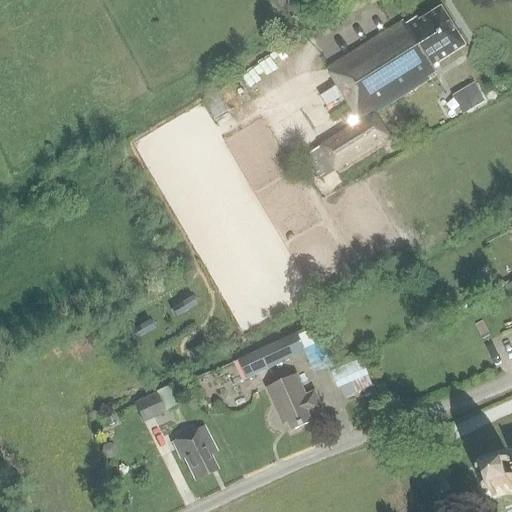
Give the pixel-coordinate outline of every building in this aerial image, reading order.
[(465,47),(441,9),(420,22),(418,19),(406,26),(404,22),(328,70),(360,123),(306,157),(321,181),(389,138),(374,115),(428,81),(427,79),(436,73),(432,68),(465,47)] [(473,108),(484,102),(473,84),(463,90),(473,108)] [(507,279),(511,276),(511,258),(500,265),(507,279)] [(305,353),(311,366),(331,357),(316,325),(296,334),(305,353)] [(247,380),(305,353),(296,334),(238,360),(247,380)] [(340,370),(351,397),(382,385),(370,357),(340,370)] [(322,409),(315,392),(306,396),(297,376),(267,390),(277,412),(282,410),(291,431),(312,422),(309,415),(322,409)] [(155,395),(134,406),(142,424),(164,413),(155,395)] [(217,471),(209,456),(216,453),(203,428),(172,443),(180,460),(183,459),(195,482),(217,471)] [(115,452),(112,446),(103,446),(99,453),(103,458),(112,458),(115,452)] [(497,496),(494,488),(507,484),(509,491),(511,490),(511,484),(511,483),(511,482),(511,477),(510,478),(509,475),(507,468),(506,465),(511,462),(511,458),(504,460),(502,453),(497,455),(499,462),(487,465),(485,459),(480,461),(481,467),(473,469),(475,475),(481,473),(485,486),(480,487),(482,492),(489,490),(492,497),(497,496)]
